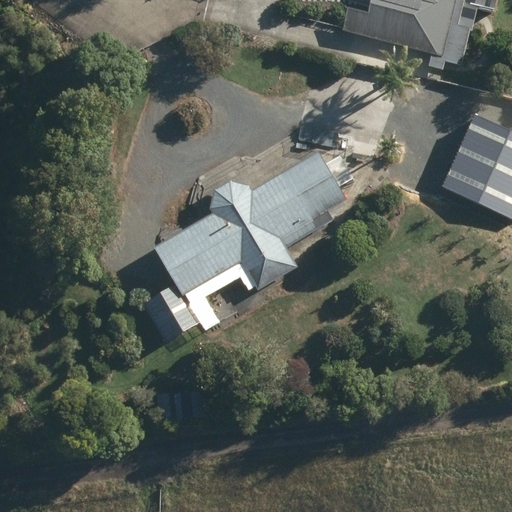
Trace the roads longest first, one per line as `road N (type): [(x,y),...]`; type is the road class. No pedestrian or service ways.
road 1 (track): [(0,472),(511,415)]
road 2 (track): [(104,0),(171,22),(257,22)]
